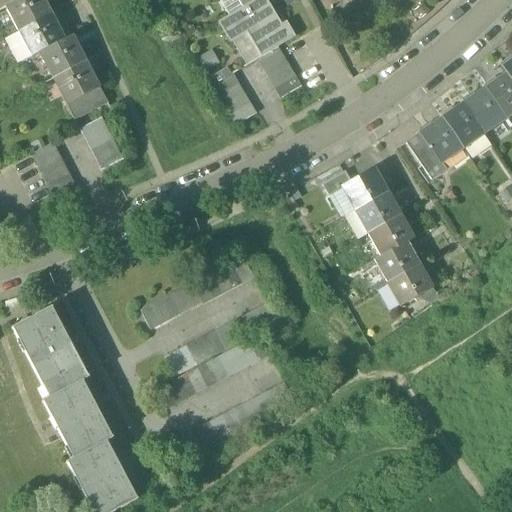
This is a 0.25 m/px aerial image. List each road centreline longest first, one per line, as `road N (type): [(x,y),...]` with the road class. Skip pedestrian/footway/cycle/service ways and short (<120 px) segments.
road 1 (residential): [(0,270),(173,207),(360,115),(495,0)]
road 2 (track): [(162,511),(380,353),(494,511)]
